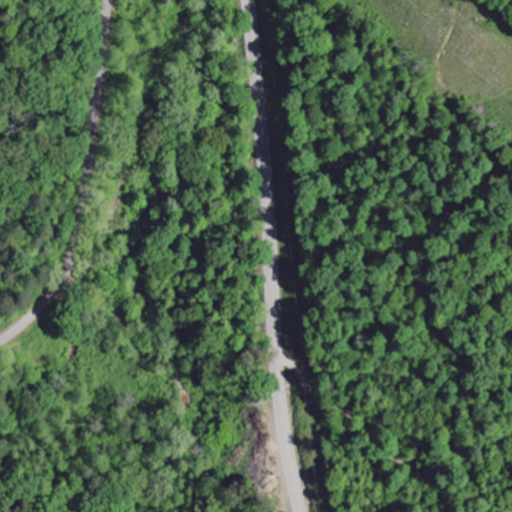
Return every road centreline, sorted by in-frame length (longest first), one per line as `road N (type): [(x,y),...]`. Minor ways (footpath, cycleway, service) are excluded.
road 1 (tertiary): [(297,511),(279,416),(248,0)]
road 2 (residential): [(107,0),(95,133),(65,256),(15,329),(0,337)]
